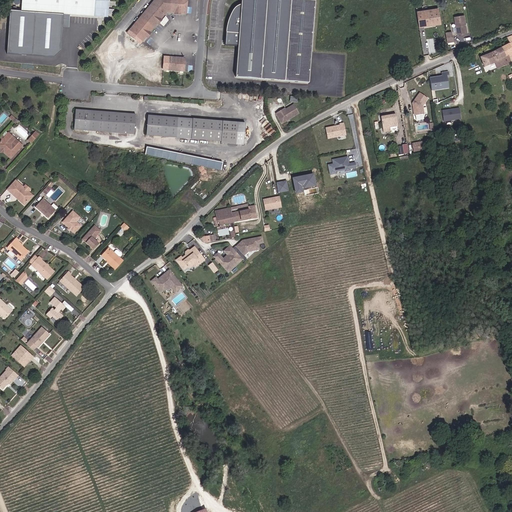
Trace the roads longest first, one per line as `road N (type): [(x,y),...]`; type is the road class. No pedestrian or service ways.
road 1 (unclassified): [(115,289),(293,128),(511,31)]
road 2 (residential): [(0,71),(195,91),(204,0)]
road 3 (unclassified): [(0,429),(115,289)]
road 4 (residential): [(0,209),(115,289)]
